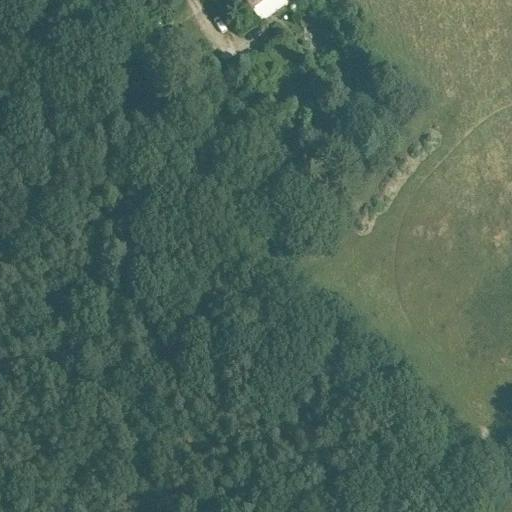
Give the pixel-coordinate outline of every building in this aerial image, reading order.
[(270,0),(243,0),(252,12),(270,0)] [(187,45),(176,39),(172,46),(183,52),(187,45)] [(266,77),(273,72),(296,56),(285,40),(255,61),(266,77)] [(203,70),(206,54),(193,52),(190,67),(203,70)] [(139,90),(151,74),(132,61),(121,77),(139,90)] [(189,84),(166,69),(161,77),(184,92),(189,84)] [(275,92),(258,74),(248,84),(264,101),(275,92)] [(378,124),(374,117),(363,123),(367,130),(378,124)] [(304,162),(309,146),(291,140),(288,139),(281,163),(302,169),(304,162)]
